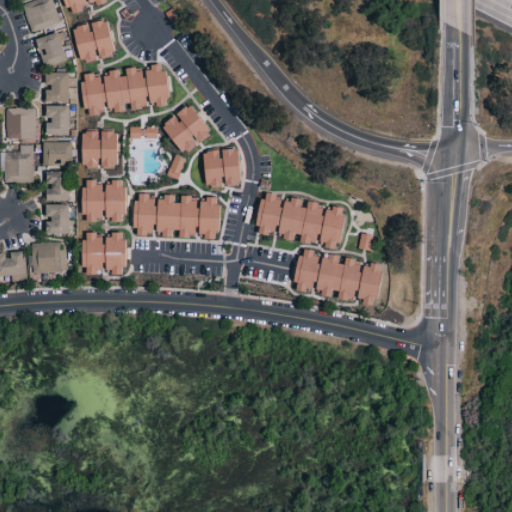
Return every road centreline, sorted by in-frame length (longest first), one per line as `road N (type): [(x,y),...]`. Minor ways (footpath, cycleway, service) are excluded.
road 1 (residential): [(0,308),(193,306),(440,343)]
road 2 (motorway): [(300,99),(328,125),(380,145),(449,154)]
road 3 (secondary): [(441,375),(443,236)]
road 4 (motorway): [(217,0),(300,99)]
